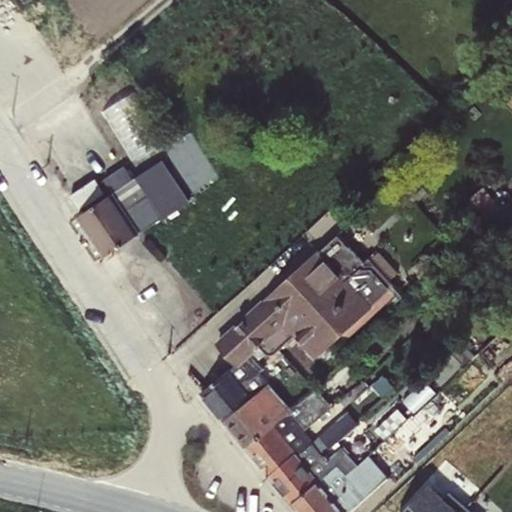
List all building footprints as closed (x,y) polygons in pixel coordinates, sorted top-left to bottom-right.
[(362,94),(338,108),(344,117),(351,113),(357,123),(374,111),(362,94)] [(112,193),(78,215),(104,256),(163,216),(164,218),(189,201),(163,160),(133,179),(124,165),(103,178),(112,193)] [(95,178),(72,194),(81,208),(105,192),(95,178)] [(484,187),(469,198),(487,222),(502,211),(484,187)] [(215,342),(236,366),(238,368),(252,355),(257,361),(266,352),(266,353),(267,355),(269,355),(271,355),(272,354),(273,354),(274,352),(275,351),(278,351),(294,335),(315,358),(342,333),(348,340),(400,291),(390,280),(398,272),(379,250),(370,258),(369,257),(364,261),(339,232),(215,342)] [(489,237),(476,248),(488,262),(501,251),(489,237)] [(201,392),(224,420),(270,383),(259,371),(263,368),(257,361),(252,355),(238,368),(236,366),(231,371),(228,369),(201,392)] [(442,361),(427,375),(439,386),(452,373),(442,361)] [(224,420),(247,447),(286,413),(289,413),(291,412),(292,412),(306,428),(332,405),(316,387),(291,407),(270,383),(224,420)] [(373,428),(383,440),(408,418),(397,406),(373,428)] [(348,411),(313,441),(321,451),(328,446),(329,448),(341,437),(359,424),(348,411)] [(247,447),(269,475),(296,453),(313,441),(303,431),(306,428),(292,412),(291,412),(289,413),(286,413),(247,447)] [(269,475),(292,503),(337,462),(347,474),(356,465),(342,447),(327,460),(322,454),(329,448),(328,446),(321,451),(313,441),(296,453),(269,475)] [(337,462),(292,503),(299,511),(350,511),(388,477),(368,455),(356,465),(347,474),(337,462)] [(428,484),(402,511),(460,511),(466,506),(449,491),(443,498),(428,484)]
